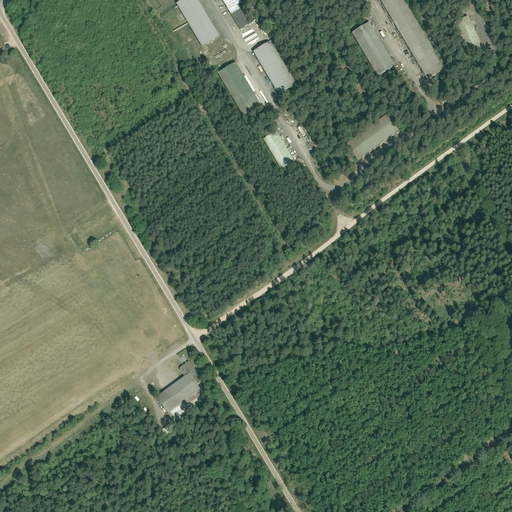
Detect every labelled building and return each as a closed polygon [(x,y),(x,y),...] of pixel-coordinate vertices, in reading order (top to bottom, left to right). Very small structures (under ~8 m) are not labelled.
[(224,37),(200,0),(177,0),(207,48),(224,37)] [(240,0),(224,0),(240,30),(250,25),(240,5),(243,4),(240,0)] [(376,0),(424,77),(443,66),(440,62),(402,0),(376,0)] [(483,45),(466,12),(451,20),(468,52),(483,45)] [(391,60),(368,18),(352,26),(375,69),(391,60)] [(293,81),(270,40),(253,50),(276,90),(293,81)] [(261,100),(243,71),(223,83),(241,112),(261,100)] [(397,127),(385,110),(333,148),(345,165),(397,127)] [(275,128),(261,137),(279,166),(293,157),(275,128)] [(155,396),(176,423),(209,399),(195,381),(200,377),(184,355),(178,359),(183,366),(189,373),(155,396)] [(169,426),(161,431),(165,436),(172,431),(169,426)]
